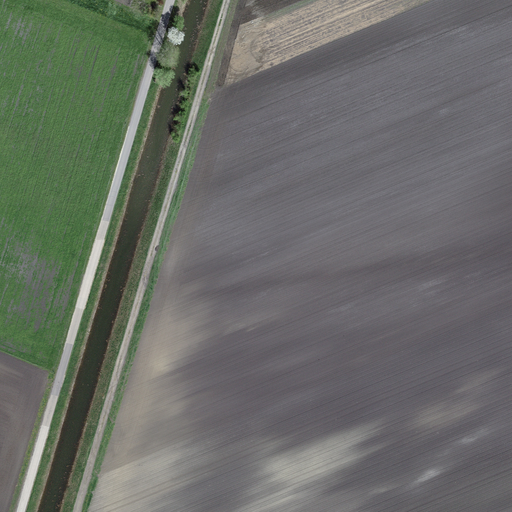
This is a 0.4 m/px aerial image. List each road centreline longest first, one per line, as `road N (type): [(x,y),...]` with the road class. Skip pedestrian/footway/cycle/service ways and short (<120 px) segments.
road 1 (track): [(19,511),(171,0)]
road 2 (track): [(76,511),(226,0)]
